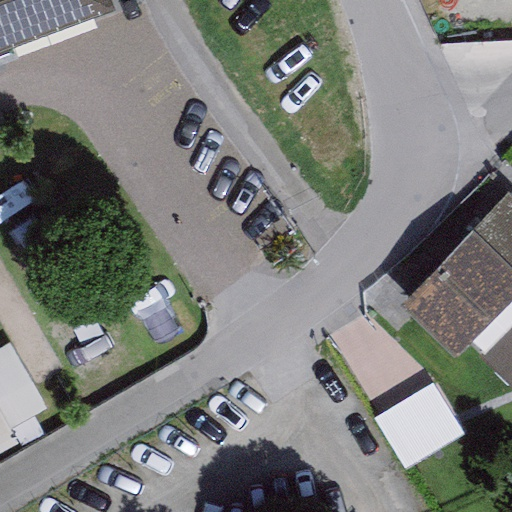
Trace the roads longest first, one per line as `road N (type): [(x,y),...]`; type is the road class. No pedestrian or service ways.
road 1 (residential): [(356,273),(0,488)]
road 2 (residential): [(164,0),(356,273)]
road 3 (residential): [(511,103),(356,273)]
